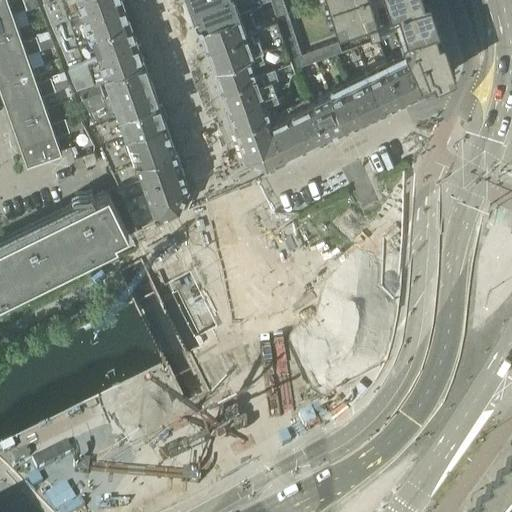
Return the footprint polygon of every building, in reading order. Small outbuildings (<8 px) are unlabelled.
[(0,0),(0,9),(26,0),(0,0)] [(38,4),(36,0),(26,0),(0,9),(0,32),(17,26),(12,13),(38,4)] [(44,0),(43,1),(51,23),(109,0),(44,0)] [(59,42),(60,43),(128,17),(121,0),(109,0),(51,23),(59,42)] [(197,22),(198,23),(258,2),(263,0),(199,0),(191,3),(194,13),(192,16),(194,20),(197,22)] [(371,0),(330,0),(335,16),(373,4),(371,0)] [(403,44),(405,49),(422,86),(445,74),(447,75),(449,74),(450,74),(451,73),(452,72),(453,72),(453,71),(454,70),(454,69),(454,67),(454,66),(454,64),(453,63),(452,62),(451,61),(451,60),(431,0),(396,0),(409,41),(403,44)] [(198,23),(205,43),(254,25),(250,12),(252,12),(251,9),(259,6),(258,2),(198,23)] [(273,7),(275,15),(287,11),(284,4),(273,7)] [(275,15),(278,22),(289,19),(287,11),(275,15)] [(389,15),(376,21),(382,32),(394,27),(389,15)] [(66,60),(67,63),(135,37),(128,17),(60,43),(66,60)] [(205,43),(212,64),(283,38),(276,17),(254,25),(205,43)] [(278,22),(280,30),(292,26),(289,19),(278,22)] [(22,40),(17,26),(0,32),(0,55),(38,42),(35,35),(22,40)] [(280,30),(283,37),(294,34),(292,26),(280,30)] [(35,34),(35,35),(38,42),(50,38),(47,29),(35,34)] [(283,37),(285,45),(297,41),(294,34),(283,37)] [(84,101),(94,120),(156,97),(135,37),(67,63),(75,81),(84,101)] [(50,38),(38,42),(0,55),(0,78),(31,67),(26,54),(40,49),(53,44),(50,38)] [(219,83),(289,58),(283,38),(212,64),(219,83)] [(337,39),(331,42),(334,52),(341,50),(337,39)] [(285,45),(288,53),(299,49),(297,41),(285,45)] [(331,42),(323,44),(327,55),(334,52),(331,42)] [(323,44),(315,47),(319,58),(327,55),(323,44)] [(315,47),(307,50),(311,61),(319,58),(315,47)] [(299,49),(288,53),(293,67),(300,65),(297,54),(300,53),(299,49)] [(405,49),(383,60),(400,97),(402,96),(401,96),(413,90),(413,91),(421,87),(421,86),(422,86),(405,49)] [(307,50),(300,53),(297,54),(300,65),(311,61),(307,50)] [(226,103),(287,81),(289,70),(293,68),(292,68),(289,58),(219,83),(226,103)] [(363,69),(365,73),(381,107),(382,106),(382,105),(393,100),(394,100),(400,97),(383,60),(363,69)] [(0,78),(0,89),(4,100),(66,78),(64,71),(49,76),(36,81),(31,67),(0,78)] [(365,73),(347,81),(363,115),(374,109),(374,110),(381,107),(365,73)] [(66,78),(4,100),(11,120),(45,108),(41,94),(54,90),(68,85),(66,78)] [(232,122),(233,124),(262,113),(268,111),(264,100),(286,93),(287,81),(226,103),(233,122),(232,122)] [(329,90),(328,90),(343,124),(355,118),(355,119),(364,115),(363,115),(347,81),(329,90)] [(328,90),(308,100),(324,134),(343,124),(328,90)] [(88,122),(98,142),(163,118),(156,97),(94,120),(88,122)] [(308,100),(287,111),(305,144),(306,143),(306,142),(323,134),(324,134),(308,100)] [(50,122),(45,108),(11,120),(18,140),(66,124),(64,117),(50,122)] [(268,111),(262,113),(266,121),(267,121),(283,154),(304,144),(305,144),(287,111),(278,115),(275,109),(269,111),(268,111)] [(262,113),(233,124),(243,152),(243,153),(243,154),(266,163),(267,162),(283,154),(267,121),(266,121),(262,113)] [(98,142),(110,168),(173,145),(163,118),(98,142)] [(66,124),(69,131),(84,125),(81,119),(71,122),(66,124)] [(69,131),(66,124),(18,140),(26,162),(60,150),(55,135),(69,131)] [(117,183),(118,185),(179,163),(173,145),(110,168),(117,183)] [(92,150),(73,157),(72,157),(76,167),(96,160),(92,150)] [(118,185),(126,204),(186,182),(179,163),(118,185)] [(186,182),(126,204),(136,226),(154,217),(177,206),(186,184),(186,182)] [(93,195),(90,197),(87,192),(76,198),(78,202),(52,215),(25,229),(0,240),(0,297),(8,294),(6,290),(18,284),(31,277),(33,281),(47,274),(62,267),(60,263),(73,257),(84,251),(86,255),(102,247),(116,240),(114,237),(127,230),(127,229),(107,189),(106,188),(93,195)] [(511,511),(511,444),(506,448),(509,454),(502,458),(496,461),(496,462),(499,467),(492,471),(486,475),(489,481),(482,485),(476,488),(476,489),(479,494),(472,499),(466,502),(469,508),(461,511),(511,511)]
